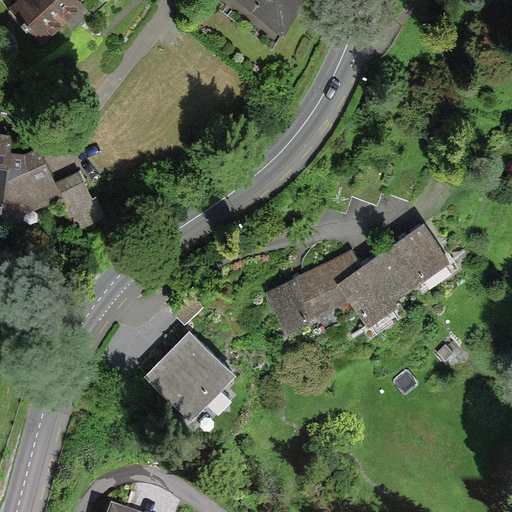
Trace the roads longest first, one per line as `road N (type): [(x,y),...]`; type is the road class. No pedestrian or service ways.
road 1 (tertiary): [(363,0),(301,128),(261,172),(126,268),(80,323),(50,392),(16,511)]
road 2 (residential): [(176,0),(69,145)]
road 3 (residential): [(85,511),(99,489),(160,479),(212,511)]
